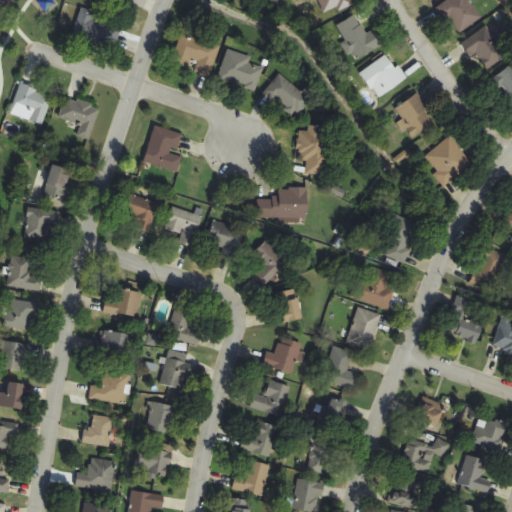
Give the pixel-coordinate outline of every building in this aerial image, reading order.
[(357,3),(355,0),(319,0),(327,16),(357,3)] [(484,17),(472,0),(449,0),(438,8),(458,36),(484,17)] [(115,47),(120,27),(102,23),(104,14),(81,9),(74,38),(115,47)] [(360,60),(383,44),(373,30),(367,34),(353,15),(336,27),(360,60)] [(464,42),(485,72),(508,56),(504,51),(509,48),(500,35),(495,38),(487,27),(464,42)] [(221,46),(180,34),(172,64),(193,70),(193,71),(212,77),(221,46)] [(256,92),(263,67),(250,63),(252,57),(228,50),(219,80),(256,92)] [(360,74),(379,100),(406,79),(387,54),(360,74)] [(511,109),(511,66),(490,82),(511,109)] [(293,119),(310,102),(282,73),(265,90),(293,119)] [(10,113),(41,126),(53,97),(22,84),(10,113)] [(411,140),(436,122),(416,95),(395,110),(403,120),(398,123),(411,140)] [(59,119),(80,125),(77,138),(91,142),(101,107),(65,97),(59,119)] [(183,157),(175,155),(181,134),(154,126),(144,162),(178,172),(183,157)] [(299,131),(298,161),(307,162),(306,174),(326,175),(329,128),(309,127),(308,132),(299,131)] [(438,172),(434,175),(444,187),(472,163),(450,137),(426,157),(438,172)] [(63,201),(74,173),(44,162),(36,185),(46,188),(44,194),(63,201)] [(307,188),(279,188),(279,199),(258,199),(258,218),(307,218),(307,188)] [(159,204),(129,194),(123,213),(140,219),(137,228),(150,232),(159,204)] [(182,233),(179,243),(193,248),(202,216),(173,207),(166,228),(182,233)] [(59,226),(61,213),(30,208),(25,238),(47,241),(49,224),(59,226)] [(511,211),(503,223),(511,230),(511,211)] [(405,264),(421,227),(397,217),(382,254),(405,264)] [(221,255),(235,260),(245,231),(215,220),(207,242),(223,248),(221,255)] [(254,275),(266,286),(288,262),(266,241),(251,257),(262,267),(254,275)] [(467,283),(489,296),(510,260),(489,247),(467,283)] [(41,292),(43,278),(31,276),(34,260),(14,256),(9,287),(41,292)] [(392,274),(372,268),(368,283),(358,280),(353,299),(388,309),(394,292),(387,290),(392,274)] [(105,299),(104,313),(138,318),(141,292),(120,290),(119,301),(105,299)] [(301,320),(298,290),(280,292),(282,322),(301,320)] [(476,344),(490,309),(458,296),(452,311),(458,313),(450,334),(476,344)] [(38,304),(8,299),(3,327),(33,333),(38,304)] [(193,330),(198,314),(176,306),(166,336),(198,347),(202,333),(193,330)] [(382,315),(357,308),(347,344),(372,352),(382,315)] [(511,354),(511,315),(505,312),(493,348),(511,354)] [(129,335),(102,331),(98,354),(126,358),(129,335)] [(267,353),(263,365),(294,376),(304,345),(281,338),(275,355),(267,353)] [(32,349),(10,340),(0,364),(0,365),(22,374),(32,349)] [(355,391),(360,376),(347,371),(353,354),(333,347),(322,380),(355,391)] [(193,358),(172,350),(159,383),(180,391),(193,358)] [(125,405),(130,376),(105,372),(102,388),(92,387),(90,400),(125,405)] [(250,408),(281,417),(290,387),(269,381),(264,397),(255,394),(250,408)] [(24,383),(9,383),(9,393),(0,393),(0,408),(24,408),(24,383)] [(436,429),(445,406),(424,397),(415,420),(436,429)] [(349,405),(328,399),(322,422),(342,428),(349,405)] [(179,422),(182,409),(153,403),(147,429),(168,434),(171,420),(179,422)] [(110,446),(112,418),(89,417),(88,445),(110,446)] [(479,417),(472,444),(500,451),(506,424),(479,417)] [(246,436),(241,450),(269,459),(279,427),(257,420),(252,438),(246,436)] [(0,442),(8,444),(10,437),(18,438),(20,424),(0,421),(0,442)] [(334,443),(317,436),(304,468),(322,475),(334,443)] [(429,473),(434,454),(447,457),(451,443),(436,440),(434,449),(406,443),(400,466),(429,473)] [(137,474),(167,478),(171,446),(141,441),(137,474)] [(484,477),(489,461),(467,455),(458,485),(489,493),(493,479),(484,477)] [(75,487),(111,493),(116,463),(91,459),(88,476),(77,474),(75,487)] [(0,492),(9,494),(11,481),(1,479),(4,462),(0,461),(0,492)] [(263,497),(270,466),(250,461),(245,483),(234,480),(232,489),(263,497)] [(414,508),(418,483),(394,478),(389,503),(414,508)] [(320,511),(322,482),(296,480),(294,511),(305,511),(320,511)] [(165,496),(133,491),(129,511),(150,511),(151,508),(162,510),(165,496)] [(250,511),(253,502),(232,498),(229,511),(250,511)] [(109,511),(111,507),(85,503),(83,511),(109,511)] [(453,511),(478,511),(479,508),(455,503),(453,511)]
